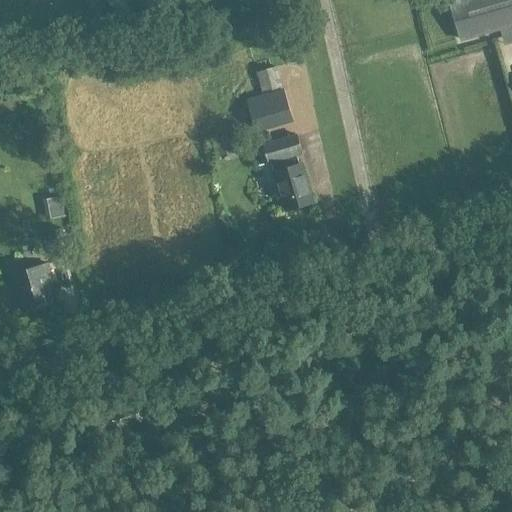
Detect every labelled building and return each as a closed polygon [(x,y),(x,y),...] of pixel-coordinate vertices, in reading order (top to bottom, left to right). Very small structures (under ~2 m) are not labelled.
[(460,41),(511,26),(511,0),(460,0),(449,3),(460,41)] [(282,90),(247,100),(257,132),(292,122),(282,90)] [(282,193),(287,209),(311,202),(299,161),(298,161),(295,151),(300,149),(296,135),(264,145),(271,166),(272,166),(275,175),(274,176),(280,194),(282,193)] [(48,232),(55,257),(71,253),(65,228),(48,232)] [(49,266),(13,275),(22,311),(54,303),(50,286),(54,285),(49,266)]
